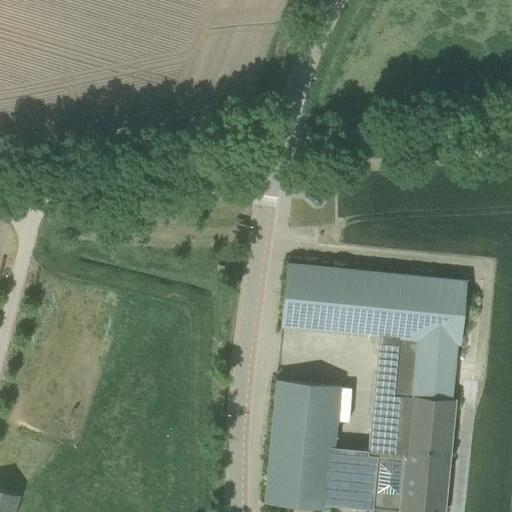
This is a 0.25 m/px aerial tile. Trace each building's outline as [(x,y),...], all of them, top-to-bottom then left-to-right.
[(316,190),(307,198),(308,198),(315,205),(314,206),(315,206),(316,206),(319,206),(320,207),(320,206),(323,204),(324,204),(323,203),(323,200),(323,199),(323,198),(322,199),(316,191),(316,190)] [(281,325),(378,335),(367,453),(405,457),(411,394),(451,398),(456,342),(459,343),(465,279),(287,261),(281,325)] [(328,506),(328,503),(334,445),(340,385),(276,379),(264,500),(328,506)] [(442,511),(454,398),(451,398),(411,394),(405,457),(400,509),(400,510),(417,511),(442,511)] [(400,509),(405,457),(367,453),(368,448),(334,445),(328,503),(372,507),(372,506),(400,509)] [(0,511),(13,511),(20,494),(0,486),(0,511)]
